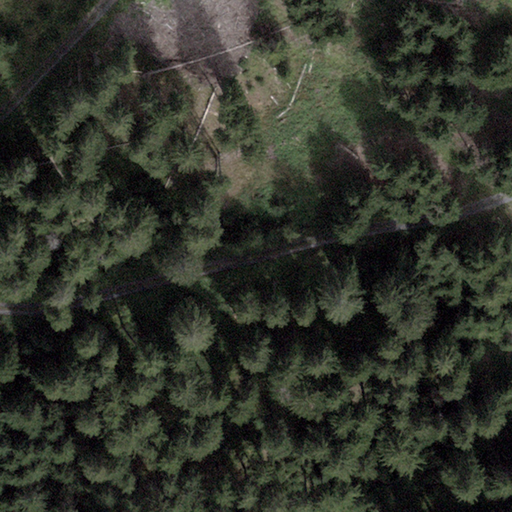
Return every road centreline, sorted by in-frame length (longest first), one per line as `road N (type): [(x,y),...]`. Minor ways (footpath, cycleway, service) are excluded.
road 1 (track): [(511,196),(41,312),(0,312)]
road 2 (track): [(0,120),(112,0)]
